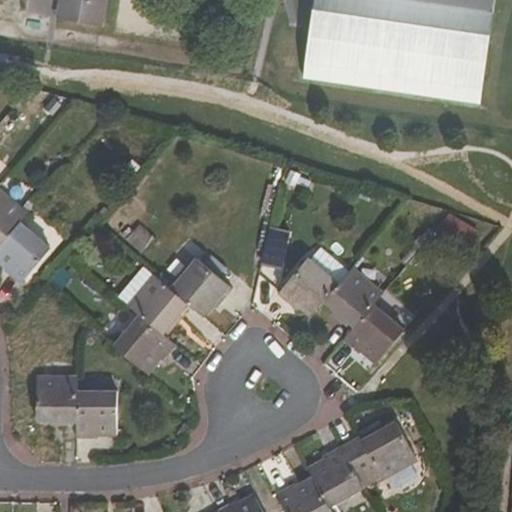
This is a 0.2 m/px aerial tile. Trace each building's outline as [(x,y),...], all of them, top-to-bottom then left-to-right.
[(64,0),(60,20),(100,28),(105,0),(64,0)] [(311,0),(302,80),(482,101),(494,0),(439,0),(439,1),(427,0),(311,0)] [(0,248),(21,223),(29,214),(0,190),(0,248)] [(21,285),(52,249),(21,223),(0,248),(0,260),(9,268),(6,272),(21,285)] [(124,239),(141,253),(154,237),(138,223),(124,239)] [(267,231),(258,269),(281,275),(290,237),(267,231)] [(312,260),(308,258),(278,295),(294,307),(296,305),(311,318),(324,302),(351,271),(322,247),(312,260)] [(191,304),(206,317),(219,302),(223,305),(236,290),(200,259),(174,290),(191,304)] [(50,283),(61,290),(71,274),(60,267),(50,283)] [(324,302),(341,316),(338,319),(353,331),(376,303),(384,294),(353,268),(351,271),(324,302)] [(142,315),(168,338),(182,323),(178,320),(191,304),(174,290),(157,275),(130,306),(142,315)] [(344,341),(359,354),(363,350),(377,363),(406,329),(376,303),(353,331),(344,341)] [(115,345),(148,374),(161,359),(164,361),(178,346),(168,338),(142,315),(115,345)] [(78,377),(38,377),(38,422),(58,422),(58,426),(77,426),(78,391),(78,377)] [(77,426),(77,440),(97,440),(97,435),(118,435),(118,392),(78,391),(77,426)] [(397,421),(380,430),(377,426),(343,446),(366,488),(418,459),(397,421)] [(324,457),(326,459),(309,469),(314,478),(331,508),(366,488),(343,446),(324,457)] [(332,511),(331,508),(314,478),(295,487),(294,485),(276,494),(286,511),(332,511)] [(219,511),(264,511),(255,495),(238,504),(236,501),(219,510),(219,511)]
